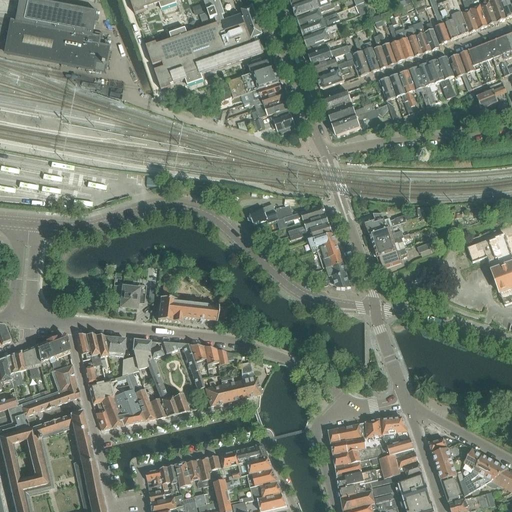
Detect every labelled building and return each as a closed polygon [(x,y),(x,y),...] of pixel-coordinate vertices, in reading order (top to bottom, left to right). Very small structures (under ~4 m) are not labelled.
[(8,48),(6,54),(54,64),(94,71),(104,73),(105,65),(108,48),(99,46),(100,39),(101,39),(93,37),(95,31),(98,13),(80,9),(32,0),(20,0),(20,3),(18,16),(17,23),(12,22),(12,26),(12,28),(10,38),(8,48)] [(186,29),(170,34),(172,40),(157,45),(156,43),(146,46),(153,66),(160,64),(162,69),(155,71),(162,91),(172,88),(171,85),(186,80),(188,86),(203,81),(201,75),(264,53),(260,43),(257,44),(254,38),(262,35),(253,7),(242,11),(244,18),(242,19),(241,16),(224,22),(222,16),(225,15),(219,0),(130,0),(135,15),(145,11),(145,9),(159,4),(161,10),(177,4),(175,0),(203,0),(211,20),(215,18),(217,24),(188,35),(186,29)] [(310,0),(292,7),(296,17),(322,8),(321,4),(329,0),(310,0)] [(451,42),(445,25),(437,6),(434,0),(431,0),(430,1),(440,26),(440,27),(435,29),(442,46),(451,42)] [(461,14),(462,14),(456,0),(453,0),(446,3),(452,17),(454,22),(460,38),(469,35),(461,14)] [(480,6),(475,8),(472,0),(468,2),(479,31),(488,27),(480,6)] [(480,6),(488,27),(498,24),(488,0),(483,0),(485,4),(480,6)] [(488,0),(498,24),(507,20),(498,0),(495,0),(494,0),(493,0),(488,0)] [(498,0),(507,20),(511,17),(511,5),(510,0),(498,0)] [(461,14),(469,35),(479,31),(468,2),(464,4),(467,12),(462,14),(461,14)] [(364,3),(356,7),(360,17),(368,14),(364,3)] [(454,22),(452,17),(446,3),(437,6),(445,25),(451,42),(460,38),(454,22)] [(322,8),(296,17),(297,19),(300,27),(323,18),(322,14),(335,10),(333,4),(322,8)] [(411,4),(402,9),(404,14),(413,10),(411,4)] [(202,5),(193,8),(196,16),(205,13),(202,5)] [(340,22),(338,18),(337,13),(323,18),(300,27),(303,38),(326,29),(326,27),(340,22)] [(206,14),(200,16),(203,23),(209,21),(206,14)] [(380,16),(373,18),(376,24),(382,22),(380,16)] [(425,33),(421,23),(412,26),(423,55),(432,52),(425,33)] [(429,32),(425,33),(432,52),(440,49),(431,25),(426,26),(429,32)] [(406,61),(397,37),(393,26),(389,27),(395,44),(391,46),(398,64),(406,61)] [(412,26),(408,27),(409,29),(405,31),(406,34),(405,34),(415,58),(423,55),(412,26)] [(327,30),(326,29),(303,38),(307,48),(330,40),(328,35),(338,31),(337,27),(327,30)] [(405,34),(397,37),(406,61),(415,58),(405,34)] [(382,35),(378,36),(378,38),(389,67),(398,64),(391,46),(390,44),(386,46),(382,35)] [(381,70),(389,67),(378,38),(375,39),(376,45),(378,49),(373,51),(381,70)] [(504,61),(511,58),(511,54),(511,53),(506,38),(496,42),(504,61)] [(359,42),(358,40),(354,41),(359,55),(355,56),(353,57),(361,78),(371,74),(359,42)] [(371,43),(364,45),(362,41),(359,42),(371,74),(381,70),(373,51),(371,43)] [(505,77),(510,76),(504,61),(496,42),(487,45),(493,60),(496,67),(501,65),(505,77)] [(491,83),(492,83),(495,81),(487,62),(493,60),(487,45),(478,49),(491,83)] [(313,67),(335,59),(350,54),(347,47),(330,53),(329,49),(322,51),(320,48),(309,52),(310,55),(309,55),(313,67)] [(481,70),(487,85),(491,83),(478,49),(468,53),(476,72),(481,70)] [(476,72),(468,53),(459,56),(472,91),(477,89),(475,84),(471,74),(476,72)] [(459,56),(450,60),(457,79),(462,77),(468,92),(472,91),(459,56)] [(447,58),(437,62),(450,99),(455,97),(449,80),(454,78),(447,58)] [(317,79),(348,69),(354,67),(351,62),(338,66),(335,59),(313,67),(317,79)] [(249,65),(252,75),(253,75),(253,74),(255,74),(274,68),(271,60),(264,62),(263,60),(249,65)] [(428,65),(435,85),(440,83),(447,100),(450,99),(437,62),(428,65)] [(418,68),(432,106),(436,105),(429,87),(435,85),(428,65),(418,68)] [(280,85),(276,75),(274,68),(255,74),(253,74),(253,75),(252,75),(228,83),(234,100),(249,94),(250,95),(251,94),(280,85)] [(432,106),(418,68),(408,72),(415,92),(421,90),(426,103),(428,109),(432,108),(432,106)] [(348,69),(317,79),(320,89),(325,91),(344,84),(342,76),(350,73),(348,69)] [(399,76),(412,115),(417,113),(415,106),(410,94),(415,92),(408,72),(399,76)] [(402,97),(407,109),(409,116),(412,115),(399,76),(389,79),(396,99),(402,97)] [(379,83),(383,91),(393,120),(398,119),(391,101),(396,99),(389,79),(379,83)] [(251,94),(254,102),(282,93),(280,85),(251,94)] [(505,88),(477,98),(482,110),(498,104),(496,98),(507,93),(505,88)] [(229,91),(223,93),(226,100),(231,98),(229,91)] [(282,93),(254,102),(250,103),(251,103),(245,105),(246,109),(252,107),(252,108),(255,106),(257,110),(285,101),(282,93)] [(351,100),(348,93),(325,102),(329,113),(352,105),(364,101),(371,99),(369,94),(360,97),(351,100)] [(255,121),(261,119),(288,110),(285,101),(257,110),(258,110),(259,114),(253,116),(255,121)] [(355,112),(352,105),(329,113),(333,125),(375,111),(373,105),(364,108),(364,109),(355,112)] [(368,118),(377,115),(378,115),(382,118),(388,110),(387,106),(375,111),(333,125),(338,138),(361,130),(358,122),(368,119),(368,118)] [(295,127),(290,116),(274,121),(275,124),(272,124),(274,130),(277,129),(278,133),(281,132),(281,135),(291,131),(290,129),(295,127)] [(262,121),(256,123),(259,131),(265,129),(262,121)] [(239,130),(250,133),(246,122),(238,124),(239,130)] [(284,219),(285,220),(286,223),(302,218),(303,222),(302,222),(302,223),(303,222),(304,223),(326,216),(323,207),(305,213),(301,214),(284,219)] [(268,224),(279,221),(276,213),(266,216),(264,209),(250,215),(248,217),(250,222),(252,222),(254,226),(266,221),(268,224)] [(280,209),(275,211),(276,213),(279,221),(284,220),(285,220),(284,219),(281,210),(280,209)] [(375,220),(364,223),(367,232),(368,232),(369,235),(389,228),(406,223),(406,222),(412,220),(411,216),(407,216),(390,222),(390,220),(385,221),(382,215),(374,215),(375,220)] [(289,232),(290,237),(329,225),(326,216),(304,223),(305,227),(289,232)] [(308,241),(332,234),(329,225),(290,237),(291,241),(306,237),(308,241)] [(256,228),(252,232),(257,236),(260,233),(261,233),(256,228)] [(370,236),(368,238),(369,241),(372,242),(373,242),(374,247),(403,237),(402,232),(394,235),(392,236),(389,228),(369,235),(370,236)] [(488,242),(468,249),(473,264),(487,258),(492,271),(500,295),(501,295),(505,307),(511,304),(511,233),(505,236),(496,239),(497,240),(496,240),(496,241),(488,244),(488,242)] [(330,248),(336,246),(334,241),(335,240),(333,234),(310,241),(314,254),(316,253),(324,250),(324,248),(329,246),(330,248)] [(375,251),(374,254),(375,257),(377,258),(378,258),(397,252),(405,249),(403,243),(402,239),(404,239),(404,240),(411,238),(409,235),(403,237),(374,247),(376,251),(375,251)] [(429,244),(417,249),(419,254),(431,250),(429,244)] [(327,268),(343,263),(337,246),(336,247),(336,246),(330,248),(329,246),(324,248),(324,250),(316,253),(317,254),(319,254),(323,266),(326,265),(327,268)] [(378,258),(377,259),(378,263),(380,269),(383,268),(384,270),(402,264),(399,256),(401,255),(401,256),(407,254),(405,249),(397,252),(378,258)] [(295,260),(290,261),(300,269),(303,264),(297,259),(295,260)] [(326,287),(328,286),(331,281),(333,280),(337,279),(336,276),(346,273),(343,263),(327,268),(329,274),(324,275),(320,283),(321,285),(324,287),(326,287)] [(333,280),(335,287),(336,288),(342,289),(347,290),(351,288),(346,273),(336,276),(337,279),(333,280)] [(165,279),(163,295),(169,296),(171,280),(165,279)] [(120,308),(137,310),(138,304),(145,305),(145,304),(147,287),(138,286),(138,289),(123,287),(122,295),(120,295),(120,300),(121,300),(120,308)] [(217,323),(217,317),(218,307),(176,302),(176,300),(160,299),(158,321),(182,324),(183,319),(217,323)] [(0,342),(2,347),(11,343),(5,328),(5,327),(0,326),(0,342)] [(77,338),(81,355),(86,354),(87,361),(88,360),(88,361),(91,360),(91,357),(86,336),(78,335),(77,338)] [(53,340),(49,342),(56,358),(56,360),(55,360),(55,362),(56,366),(57,371),(62,369),(57,357),(69,353),(70,352),(67,339),(63,336),(53,340)] [(95,337),(86,336),(91,357),(91,360),(92,363),(93,367),(97,366),(101,365),(95,337)] [(104,338),(95,337),(101,365),(102,368),(104,368),(107,367),(104,358),(109,357),(108,356),(104,338)] [(113,339),(104,338),(108,356),(109,356),(116,357),(116,354),(124,355),(125,340),(126,340),(124,340),(117,339),(113,339)] [(123,360),(122,377),(127,376),(133,374),(139,372),(139,371),(148,369),(146,362),(152,360),(149,351),(150,342),(134,341),(133,351),(135,357),(123,360)] [(49,342),(36,347),(40,364),(56,358),(49,342)] [(150,342),(149,351),(152,360),(152,359),(164,355),(161,347),(156,349),(156,343),(150,342)] [(178,345),(169,344),(162,343),(166,355),(167,354),(179,350),(178,345)] [(178,345),(179,350),(182,348),(187,361),(194,358),(189,346),(178,345)] [(189,346),(194,358),(196,364),(202,361),(206,360),(203,347),(189,346)] [(29,350),(35,379),(39,378),(39,375),(38,375),(36,368),(41,367),(40,364),(36,347),(29,350)] [(205,348),(203,347),(206,360),(207,364),(207,365),(208,370),(212,369),(212,365),(219,364),(219,366),(228,364),(228,363),(228,362),(227,353),(226,353),(221,351),(207,348),(205,348)] [(35,379),(29,350),(22,353),(25,370),(29,369),(31,377),(30,377),(31,380),(35,379)] [(22,353),(14,356),(18,373),(14,374),(16,381),(19,380),(21,385),(23,385),(20,373),(26,371),(25,370),(22,353)] [(14,356),(6,359),(13,387),(21,385),(19,380),(16,381),(14,374),(18,373),(14,356)] [(194,358),(187,361),(190,369),(192,374),(198,372),(195,364),(196,364),(194,358)] [(6,359),(0,361),(0,384),(7,383),(9,390),(14,389),(13,387),(6,359)] [(155,384),(161,382),(160,379),(152,359),(152,360),(146,362),(148,369),(149,368),(155,384)] [(84,368),(84,369),(88,384),(96,382),(93,367),(92,363),(88,364),(89,368),(84,368)] [(251,363),(242,365),(242,381),(246,399),(262,395),(262,394),(258,378),(254,379),(253,373),(253,372),(251,363)] [(72,366),(63,369),(57,371),(54,372),(51,373),(58,393),(49,396),(34,401),(26,404),(21,406),(19,407),(8,410),(12,425),(10,425),(0,428),(0,443),(11,491),(15,511),(105,511),(97,477),(98,477),(96,471),(94,463),(90,445),(82,412),(56,421),(56,420),(49,423),(29,429),(27,424),(25,418),(80,398),(72,366)] [(204,388),(198,372),(192,374),(198,390),(204,388)] [(232,377),(221,380),(222,386),(226,404),(234,402),(238,401),(246,399),(242,381),(233,383),(232,377)] [(109,381),(88,386),(89,387),(90,395),(93,405),(97,404),(102,404),(112,429),(123,427),(113,398),(119,396),(119,394),(119,393),(114,390),(117,386),(117,385),(116,380),(114,380),(112,381),(112,380),(110,381),(109,381)] [(160,400),(167,397),(161,382),(155,384),(160,400)] [(210,389),(205,390),(210,407),(211,407),(226,404),(222,386),(216,387),(215,382),(209,383),(210,389)] [(113,398),(123,427),(146,422),(142,412),(135,394),(133,391),(119,396),(113,398)] [(140,392),(135,394),(142,412),(146,422),(155,420),(145,394),(144,391),(140,392)] [(150,392),(145,394),(155,420),(156,420),(167,417),(160,400),(154,401),(150,392)] [(0,412),(8,410),(19,407),(18,405),(18,404),(17,402),(17,399),(15,393),(11,394),(13,398),(0,402),(0,412)] [(177,415),(189,412),(189,413),(191,412),(189,407),(186,406),(183,395),(173,399),(172,399),(177,415)] [(172,399),(173,399),(172,398),(168,400),(167,397),(160,400),(167,417),(168,417),(177,415),(172,399)] [(96,414),(101,432),(112,429),(102,404),(97,404),(100,413),(96,414)] [(385,447),(381,448),(383,456),(386,455),(387,458),(395,456),(414,450),(408,433),(403,421),(400,419),(381,420),(383,437),(398,435),(401,444),(385,447)] [(381,421),(365,424),(367,439),(372,439),(373,441),(384,440),(385,447),(401,444),(398,435),(383,437),(381,420),(381,421)] [(359,426),(329,433),(331,445),(347,442),(365,440),(367,439),(365,424),(359,425),(359,426)] [(347,442),(331,445),(333,457),(358,452),(364,450),(364,451),(366,450),(381,448),(385,447),(384,440),(373,441),(372,439),(367,439),(365,440),(347,442)] [(444,440),(429,445),(432,455),(449,450),(458,446),(461,445),(448,439),(444,440)] [(461,445),(458,446),(465,457),(468,458),(469,459),(465,465),(464,467),(473,472),(474,473),(479,475),(484,478),(492,482),(493,481),(507,470),(463,445),(461,445)] [(449,450),(432,455),(441,482),(457,477),(458,477),(460,483),(462,488),(462,490),(465,498),(472,494),(477,492),(479,490),(486,486),(487,485),(492,482),(484,478),(479,475),(474,473),(473,472),(464,467),(465,465),(469,459),(468,458),(465,457),(458,446),(449,450)] [(248,450),(251,463),(268,459),(265,452),(266,452),(264,448),(261,447),(248,450)] [(358,452),(333,457),(336,469),(360,463),(362,462),(369,461),(371,460),(379,458),(383,457),(383,456),(381,448),(366,450),(364,451),(364,450),(358,452)] [(238,452),(241,465),(251,463),(248,450),(238,452)] [(221,457),(224,469),(239,466),(241,465),(238,452),(232,454),(221,457)] [(379,460),(380,464),(385,480),(401,476),(399,471),(419,464),(415,453),(396,459),(395,456),(387,458),(379,460)] [(209,459),(211,471),(221,469),(219,460),(218,457),(209,459)] [(209,459),(198,462),(202,480),(204,488),(209,487),(208,482),(214,480),(213,476),(211,471),(209,459)] [(251,463),(241,465),(239,466),(240,473),(233,474),(233,477),(229,478),(230,481),(240,479),(247,477),(258,474),(258,477),(263,475),(263,473),(273,471),(268,459),(251,463)] [(360,463),(336,469),(338,480),(351,477),(357,476),(362,475),(361,469),(370,467),(369,461),(362,462),(360,463)] [(198,462),(187,464),(191,482),(199,480),(199,482),(198,484),(199,489),(204,488),(202,480),(198,462)] [(179,483),(180,489),(187,487),(192,486),(191,482),(187,464),(176,467),(180,483),(179,483)] [(419,464),(399,471),(401,476),(403,483),(423,475),(419,464)] [(176,493),(178,493),(176,484),(179,483),(180,483),(176,467),(168,469),(172,484),(172,488),(173,490),(171,491),(172,495),(173,500),(175,499),(177,498),(176,493)] [(167,484),(172,484),(168,469),(160,470),(164,491),(169,490),(168,488),(167,484)] [(149,489),(150,494),(164,491),(160,470),(148,473),(147,475),(148,483),(154,482),(155,487),(149,489)] [(492,482),(487,485),(487,486),(492,489),(496,489),(499,486),(505,489),(511,476),(511,472),(507,470),(493,481),(492,482)] [(258,474),(247,477),(250,489),(251,489),(254,488),(274,484),(278,483),(277,481),(276,479),(273,471),(263,473),(263,475),(258,477),(258,474)] [(351,477),(338,480),(340,490),(360,486),(361,485),(365,485),(370,483),(378,482),(376,471),(369,473),(362,475),(357,476),(351,477)] [(215,484),(224,482),(223,477),(220,477),(219,474),(213,476),(214,480),(215,484)] [(403,483),(398,485),(401,494),(401,495),(404,503),(406,511),(411,511),(422,509),(433,505),(429,495),(430,495),(427,486),(426,486),(423,476),(403,483)] [(457,477),(441,482),(449,504),(465,498),(462,490),(462,488),(460,483),(458,477),(457,477)] [(230,481),(226,482),(228,491),(235,490),(234,486),(241,484),(240,479),(230,481)] [(224,482),(215,484),(219,503),(221,511),(232,511),(228,494),(229,493),(228,491),(226,482),(224,482)] [(252,498),(243,500),(244,504),(246,503),(259,501),(264,500),(282,495),(278,483),(274,484),(254,488),(251,489),(252,498)] [(363,495),(342,501),(343,511),(346,511),(375,504),(370,483),(365,485),(361,485),(362,491),(363,495)] [(360,486),(340,490),(342,501),(363,495),(362,491),(361,485),(360,486)] [(150,494),(152,505),(173,500),(172,495),(166,496),(164,491),(150,494)] [(205,495),(195,498),(196,503),(197,508),(199,508),(207,506),(205,496),(205,495)] [(264,500),(259,501),(261,511),(265,511),(287,507),(282,495),(264,500)] [(487,495),(450,505),(451,511),(475,511),(491,508),(490,504),(489,499),(487,495)] [(185,508),(184,506),(183,501),(182,497),(177,498),(175,499),(173,500),(152,505),(152,511),(168,511),(171,511),(179,510),(185,508)] [(346,511),(386,511),(394,510),(392,503),(392,501),(375,504),(346,511)] [(207,506),(199,508),(199,511),(221,511),(219,503),(207,506)] [(234,511),(247,511),(246,503),(244,504),(233,506),(234,511)]
